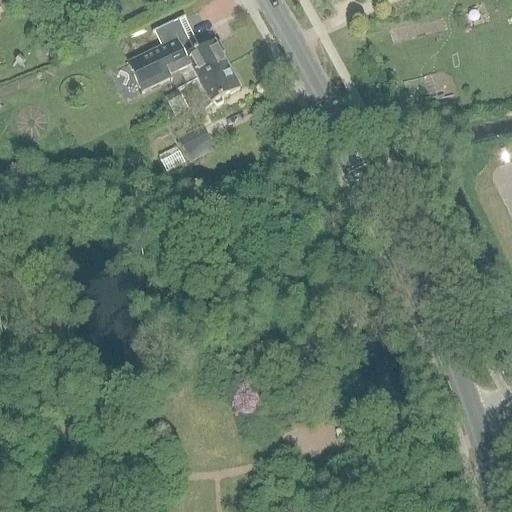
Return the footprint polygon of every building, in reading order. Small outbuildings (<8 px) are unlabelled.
[(66,36),(44,47),(50,59),(52,62),(73,50),(66,36)] [(178,42),(128,66),(141,93),(192,69),(200,82),(228,67),(214,43),(186,59),(178,42)] [(212,106),(213,105),(216,107),(222,104),(222,101),(240,91),(228,67),(200,82),(212,106)] [(165,98),(174,117),(188,109),(178,91),(165,98)] [(191,163),(213,150),(201,128),(191,134),(186,126),(182,128),(179,122),(170,127),(191,163)] [(166,173),(184,164),(176,149),(158,158),(166,173)] [(65,422),(51,424),(56,457),(76,454),(73,435),(67,436),(65,422)]
